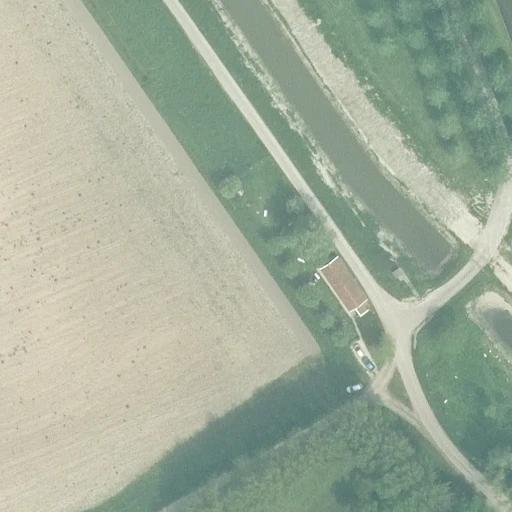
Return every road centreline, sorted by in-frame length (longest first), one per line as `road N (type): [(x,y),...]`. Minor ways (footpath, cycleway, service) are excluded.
road 1 (unclassified): [(511,508),(461,470),(429,426),(348,253),(170,0)]
road 2 (unknown): [(168,511),(336,412),(403,383)]
